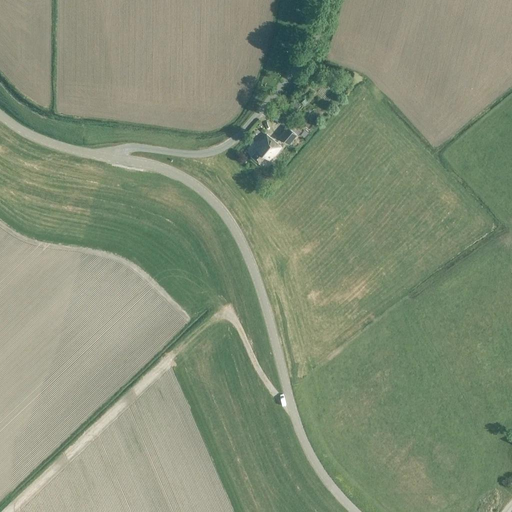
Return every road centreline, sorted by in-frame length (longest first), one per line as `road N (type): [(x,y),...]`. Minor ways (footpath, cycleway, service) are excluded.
road 1 (tertiary): [(354,511),(301,437),(257,283),(221,211),(177,175),(102,156)]
road 2 (unclassified): [(102,156),(127,147),(201,153),(229,142),(307,50),(328,0)]
